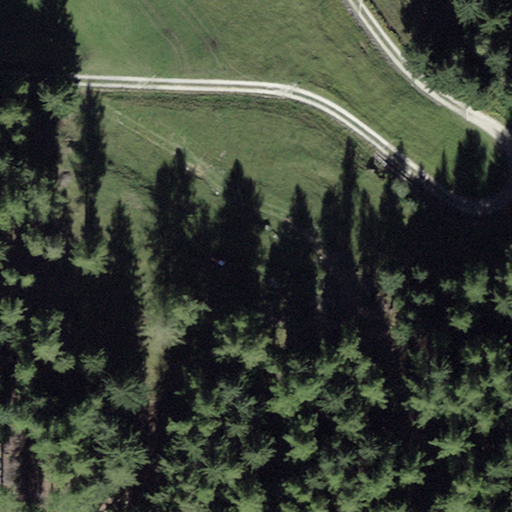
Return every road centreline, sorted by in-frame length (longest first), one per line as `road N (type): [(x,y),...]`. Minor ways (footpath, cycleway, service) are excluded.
road 1 (track): [(511,225),(370,142),(321,99),(0,74)]
road 2 (track): [(355,0),(411,80),(511,129)]
